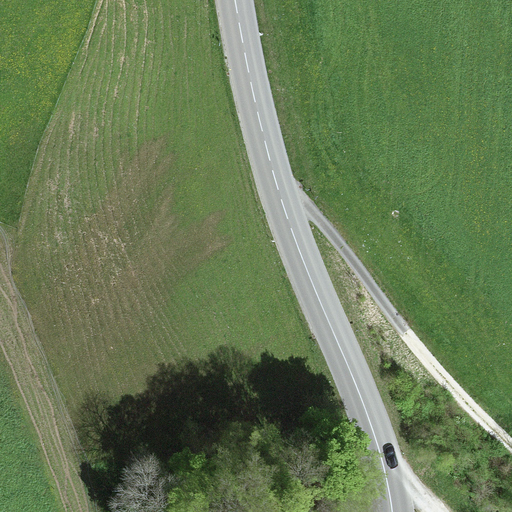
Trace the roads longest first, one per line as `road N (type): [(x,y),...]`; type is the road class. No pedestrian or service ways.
road 1 (primary): [(391,511),(381,449),(276,184),(235,0)]
road 2 (track): [(511,446),(445,380),(308,209),(282,203)]
